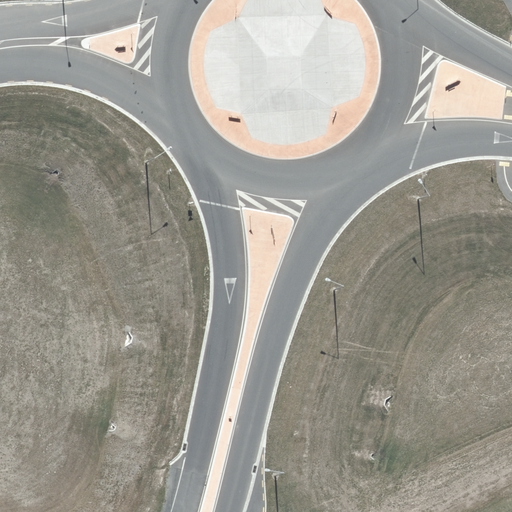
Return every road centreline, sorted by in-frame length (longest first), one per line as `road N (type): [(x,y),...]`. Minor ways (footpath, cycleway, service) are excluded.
road 1 (secondary): [(186,511),(232,289),(224,206),(202,152)]
road 2 (secondary): [(342,170),(289,286),(226,511)]
road 3 (secondary): [(202,152),(171,109),(163,77),(164,44),(181,0)]
road 4 (secondary): [(342,170),(266,183),(202,152)]
road 5 (secondary): [(394,12),(403,84),(370,148)]
road 6 (secondary): [(511,137),(370,148)]
road 7 (secondary): [(394,12),(511,69)]
